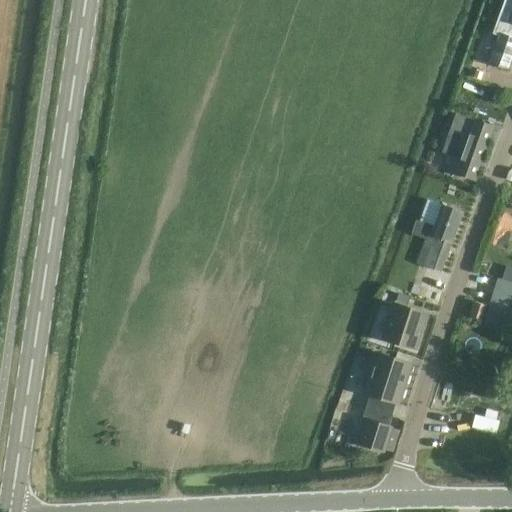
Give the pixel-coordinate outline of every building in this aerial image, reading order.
[(511,12),(509,20),(511,21),(507,34),(499,32),(488,63),(507,70),(511,57),(511,12)] [(455,173),(475,180),(494,127),(454,113),(445,139),(465,146),(455,173)] [(416,264),(441,272),(451,242),(452,242),(462,211),(441,205),(434,226),(416,220),(411,234),(425,238),(416,264)] [(511,282),(497,277),(487,309),(511,317),(511,282)] [(407,310),(411,297),(400,293),(396,306),(386,336),(414,345),(424,315),(407,310)] [(481,320),(487,305),(473,299),(467,314),(481,320)] [(396,402),(400,403),(413,363),(378,353),(370,378),(375,379),(370,394),(396,402)] [(389,425),(396,402),(370,394),(369,394),(362,416),(365,417),(356,445),(384,455),(387,446),(393,448),(399,431),(393,429),(393,427),(389,425)] [(476,413),(474,428),(500,431),(501,416),(476,413)]
